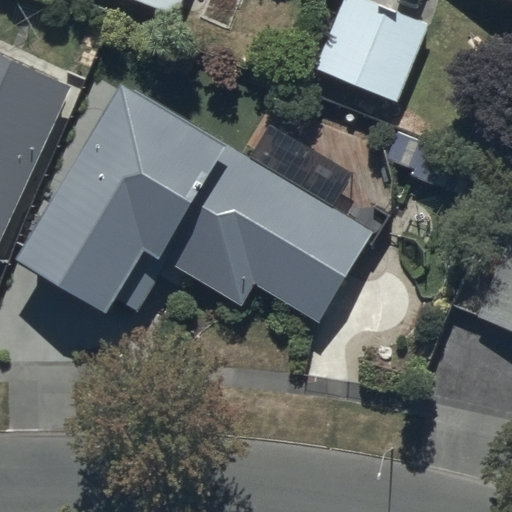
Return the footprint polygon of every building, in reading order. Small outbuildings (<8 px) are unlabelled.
[(181,0),(150,0),(176,11),(181,0)] [(430,18),(387,0),(341,0),(316,61),(398,96),(430,18)] [(0,43),(0,237),(78,79),(0,43)] [(126,71),(21,247),(110,300),(117,288),(142,302),(170,256),(247,302),(257,284),(326,325),(386,224),(126,71)] [(414,162),(411,169),(493,201),(507,167),(400,126),(389,152),(414,162)] [(511,235),(511,236),(481,312),(511,324),(511,235)]
